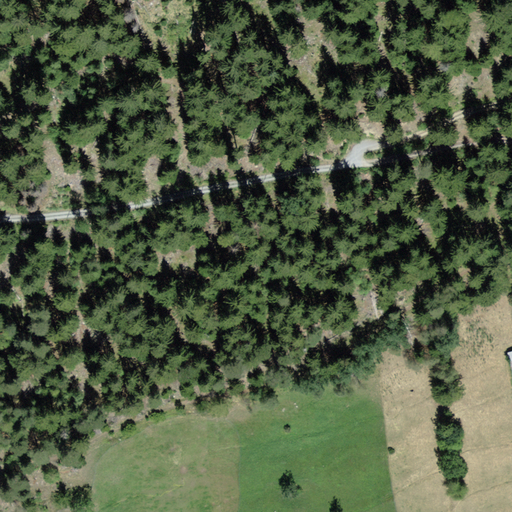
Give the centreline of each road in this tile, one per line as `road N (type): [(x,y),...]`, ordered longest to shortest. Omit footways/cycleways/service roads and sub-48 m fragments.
road 1 (track): [(0,219),(126,205),(340,166),(353,157)]
road 2 (track): [(353,157),(511,100)]
road 3 (track): [(353,157),(511,139)]
